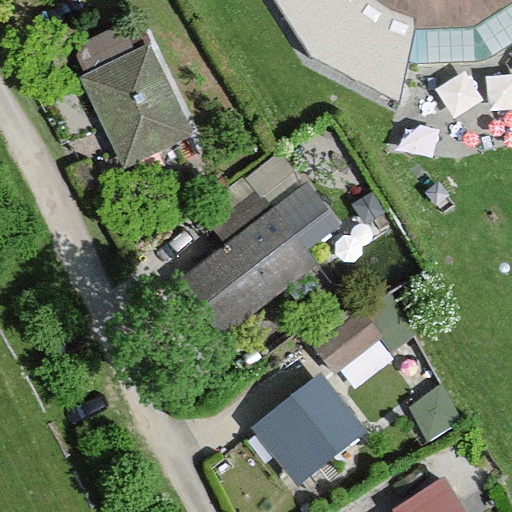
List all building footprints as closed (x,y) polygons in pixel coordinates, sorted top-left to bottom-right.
[(266,0),(307,64),(399,109),(414,48),(362,22),(342,0),(266,0)] [(511,0),(342,0),(362,22),(414,48),(418,36),(426,36),(477,33),(511,10),(511,0)] [(511,10),(477,33),(426,36),(427,67),(484,65),(511,47),(511,10)] [(181,151),(135,57),(122,63),(110,39),(63,62),(75,86),(66,91),(111,184),(181,151)] [(303,275),(259,223),(173,295),(217,347),(303,275)] [(369,304),(301,363),(324,389),(371,347),(401,381),(421,363),(369,304)] [(351,445),(306,388),(240,440),(284,497),(351,445)] [(400,511),(445,511),(432,491),(400,511)]
